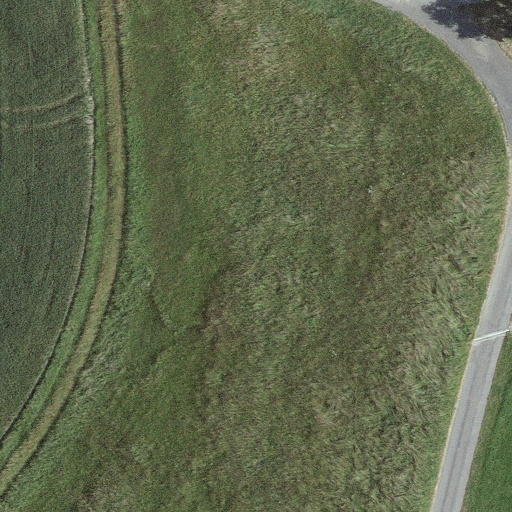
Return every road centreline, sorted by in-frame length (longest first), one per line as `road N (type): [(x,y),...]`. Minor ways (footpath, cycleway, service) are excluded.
road 1 (track): [(511,256),(437,511)]
road 2 (track): [(511,95),(492,62),(420,0)]
